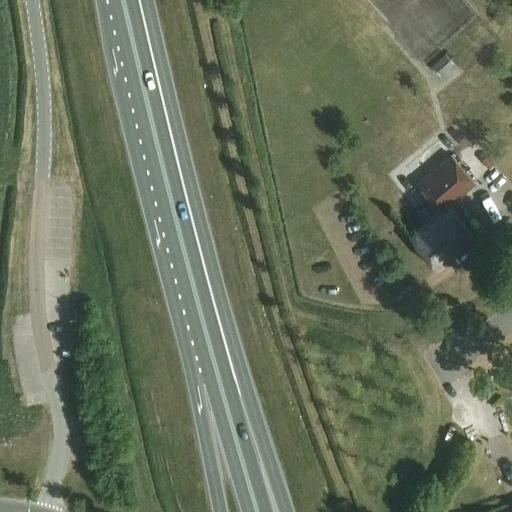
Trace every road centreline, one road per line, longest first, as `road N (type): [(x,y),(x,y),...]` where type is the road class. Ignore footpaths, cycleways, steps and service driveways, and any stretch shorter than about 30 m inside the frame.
road 1 (trunk): [(285,511),(128,0)]
road 2 (unclassified): [(33,0),(43,132),(37,323),(61,429),(43,511)]
road 3 (trunk): [(123,0),(217,381)]
road 4 (trunk): [(217,381),(257,511)]
road 5 (trunk): [(217,381),(226,511)]
